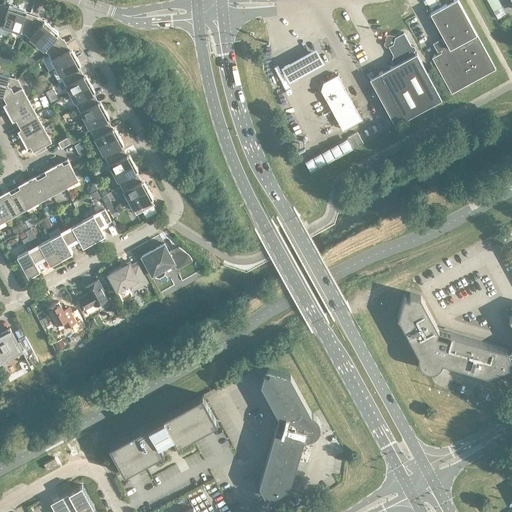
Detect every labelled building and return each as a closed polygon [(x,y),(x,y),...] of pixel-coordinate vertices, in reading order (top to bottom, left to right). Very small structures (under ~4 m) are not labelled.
[(458,0),(452,0),(430,12),(444,39),(441,52),(432,57),(451,93),(495,68),(458,0)] [(18,7),(9,4),(8,7),(2,5),(0,12),(0,25),(1,26),(2,26),(10,29),(18,7)] [(26,10),(18,7),(10,29),(18,31),(18,32),(19,32),(24,33),(24,34),(31,15),(25,13),(26,10)] [(38,17),(31,15),(24,34),(25,34),(26,35),(26,34),(29,38),(30,38),(37,44),(51,26),(44,20),(42,22),(37,18),(38,17)] [(58,32),(51,26),(37,44),(43,49),(44,50),(48,53),(47,53),(48,54),(66,44),(63,38),(62,39),(57,34),(58,32)] [(404,118),(405,118),(441,98),(416,52),(415,53),(413,50),(414,50),(414,49),(415,49),(415,48),(415,47),(414,47),(414,46),(413,46),(412,46),(411,46),(403,32),(390,39),(392,44),(401,61),(379,73),(404,118)] [(69,49),(66,44),(48,54),(49,55),(51,59),(52,60),(56,67),(76,56),(71,48),(69,49)] [(324,67),(314,50),(278,70),(287,87),(324,67)] [(80,64),(76,56),(56,67),(60,75),(63,80),(81,71),(78,66),(80,64)] [(36,62),(30,65),(35,73),(40,70),(36,62)] [(83,76),(81,71),(63,80),(63,81),(66,85),(66,86),(70,93),(90,83),(86,75),(83,76)] [(2,74),(0,73),(0,94),(2,95),(1,97),(2,98),(17,79),(9,76),(7,76),(3,75),(3,74),(2,74)] [(323,82),(321,90),(342,129),(362,119),(337,74),(323,82)] [(22,87),(17,79),(2,98),(4,97),(7,102),(5,103),(9,111),(29,100),(25,93),(25,92),(24,92),(22,88),(22,87)] [(95,91),(90,83),(70,93),(74,101),(75,102),(77,106),(77,107),(95,97),(92,92),(95,91)] [(52,87),(45,91),(48,95),(54,91),(52,87)] [(98,102),(95,97),(77,107),(78,107),(80,112),(81,112),(85,120),(105,109),(100,101),(98,102)] [(33,108),(29,100),(9,111),(14,119),(16,118),(18,123),(16,124),(17,124),(36,113),(33,109),(34,108),(33,108)] [(109,117),(105,109),(85,120),(89,127),(89,128),(91,132),(92,133),(109,123),(107,118),(109,117)] [(37,114),(36,113),(17,124),(19,123),(21,128),(19,129),(23,138),(43,127),(39,119),(39,118),(36,114),(37,114)] [(112,128),(109,123),(92,133),(92,134),(94,138),(95,139),(99,146),(119,135),(114,127),(112,128)] [(47,134),(43,127),(23,138),(28,146),(30,144),(33,149),(31,150),(31,151),(33,150),(35,153),(35,154),(46,148),(44,144),(51,140),(50,139),(48,135),(48,134),(47,134)] [(73,127),(67,131),(70,136),(76,132),(73,127)] [(363,143),(357,132),(347,138),(353,148),(363,143)] [(76,134),(70,137),(73,143),(79,140),(76,134)] [(123,143),(119,135),(99,146),(103,154),(103,155),(104,154),(106,159),(124,150),(121,145),(123,143)] [(72,142),(68,136),(58,142),(61,148),(72,142)] [(80,142),(74,145),(80,155),(86,152),(80,142)] [(127,155),(124,150),(106,159),(106,160),(109,164),(109,165),(113,172),(133,162),(129,153),(127,155)] [(78,179),(67,159),(68,161),(63,164),(62,162),(54,166),(64,186),(72,182),(73,182),(73,181),(77,179),(78,179)] [(138,170),(133,162),(113,172),(117,180),(118,181),(120,185),(120,186),(138,176),(135,171),(138,170)] [(64,186),(54,166),(45,171),(47,173),(42,175),(41,174),(51,193),(52,193),(56,191),(57,190),(64,186)] [(51,193),(41,174),(40,174),(41,176),(37,178),(36,176),(27,180),(38,200),(46,196),(47,196),(46,196),(51,194),(51,193)] [(141,181),(138,176),(120,186),(121,186),(123,191),(124,191),(128,199),(148,188),(143,180),(141,181)] [(38,200),(27,180),(19,185),(20,187),(16,190),(15,188),(14,188),(25,208),(26,207),(30,205),(31,205),(38,200)] [(25,208),(14,188),(15,190),(11,193),(9,190),(1,195),(12,215),(19,211),(20,210),(24,208),(25,208)] [(153,198),(148,188),(128,199),(133,208),(133,209),(135,213),(136,214),(154,204),(151,199),(153,198)] [(12,215),(1,195),(0,195),(0,221),(4,219),(12,215)] [(116,207),(111,210),(114,217),(120,214),(116,207)] [(105,208),(99,211),(106,223),(111,220),(105,208)] [(106,223),(99,211),(94,214),(83,220),(94,240),(105,234),(100,226),(106,223)] [(47,218),(42,220),(45,226),(50,223),(47,218)] [(94,240),(83,220),(71,226),(72,226),(66,229),(73,241),(78,238),(83,246),(94,240)] [(73,241),(66,229),(61,232),(61,231),(50,238),(61,258),(72,252),(68,244),(73,241)] [(27,234),(34,247),(40,259),(45,256),(50,264),(61,258),(50,238),(40,243),(33,231),(27,234)] [(164,272),(164,269),(163,268),(174,262),(177,268),(192,260),(189,255),(178,247),(169,252),(164,243),(155,248),(156,249),(151,252),(151,250),(142,255),(152,274),(154,273),(155,275),(156,276),(159,276),(163,274),(164,272)] [(40,259),(34,247),(28,249),(17,256),(28,276),(40,270),(35,261),(40,259)] [(108,274),(117,289),(122,299),(132,293),(130,290),(147,281),(137,262),(136,263),(137,265),(131,268),(129,263),(108,274)] [(84,287),(88,293),(78,298),(84,309),(94,303),(95,305),(108,298),(98,279),(84,287)] [(404,295),(403,295),(397,316),(418,354),(418,355),(418,356),(417,357),(418,359),(418,361),(419,363),(420,365),(421,366),(422,367),(423,368),(424,368),(426,369),(428,370),(429,370),(431,370),(432,370),(433,369),(435,369),(436,368),(437,368),(437,367),(439,366),(440,365),(441,364),(441,362),(442,361),(442,360),(491,374),(510,364),(508,360),(511,358),(506,348),(438,329),(420,296),(410,292),(408,297),(404,296),(404,295)] [(63,309),(58,301),(47,307),(52,316),(50,317),(53,323),(55,322),(56,324),(62,320),(65,326),(76,320),(69,306),(63,309)] [(9,356),(21,349),(29,363),(37,359),(24,334),(17,338),(19,341),(17,342),(10,328),(0,332),(1,335),(0,336),(0,361),(2,360),(6,361),(9,356)] [(61,339),(54,343),(57,349),(65,344),(61,339)] [(271,496),(289,486),(304,436),(306,437),(308,437),(310,437),(311,436),(313,436),(314,435),(315,434),(316,433),(317,432),(318,431),(318,430),(319,428),(320,427),(320,426),(320,425),(320,424),(320,423),(320,422),(319,420),(319,419),(318,418),(318,417),(317,416),(315,415),(314,414),(313,413),(312,413),(311,412),(290,375),(269,368),(269,369),(270,369),(268,373),(264,372),(261,383),(279,416),(259,484),(264,494),(268,492),(271,496)] [(202,395),(202,394),(109,445),(110,445),(124,472),(124,473),(164,451),(164,450),(163,450),(159,443),(164,441),(165,441),(166,442),(167,441),(168,441),(168,440),(168,439),(173,436),(177,443),(177,444),(217,422),(217,421),(216,421),(202,395)] [(47,470),(58,464),(55,457),(44,463),(47,470)] [(96,511),(81,485),(50,502),(55,511),(96,511)]
